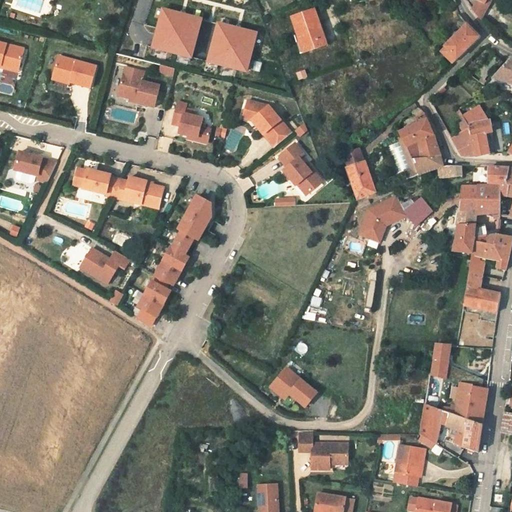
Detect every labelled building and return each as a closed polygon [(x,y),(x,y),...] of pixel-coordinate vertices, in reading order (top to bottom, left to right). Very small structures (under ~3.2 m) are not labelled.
[(474,0),(477,4),(473,11),(483,22),(494,0),(474,0)] [(190,15),(152,4),(141,42),(178,53),(190,15)] [(291,23),(299,46),(304,59),(325,51),(312,16),(291,23)] [(207,62),(218,24),(206,20),(195,58),(207,62)] [(244,31),(218,24),(207,62),(233,69),(244,31)] [(443,56),(445,59),(446,61),(469,37),(459,24),(436,46),(443,56)] [(298,61),(304,59),(299,46),(294,48),(298,61)] [(0,49),(0,74),(4,76),(11,52),(0,49)] [(477,80),(485,69),(492,60),(483,54),(467,74),(474,79),(477,80)] [(41,57),(34,80),(73,91),(80,68),(41,57)] [(511,58),(509,57),(495,73),(511,80),(511,58)] [(495,62),(492,60),(485,69),(488,71),(495,62)] [(173,75),(174,66),(159,65),(158,74),(173,75)] [(298,79),(307,76),(304,69),(296,72),(298,79)] [(126,79),(106,74),(101,96),(113,99),(120,100),(120,103),(139,108),(144,86),(125,82),(126,79)] [(245,128),(257,142),(274,128),(257,107),(236,101),(233,111),(238,116),(242,118),(248,125),(245,128)] [(172,105),(163,103),(158,125),(166,127),(164,134),(173,136),(183,139),(183,142),(193,144),(197,131),(187,128),(189,120),(180,117),(170,115),(171,110),(172,105)] [(408,115),(403,122),(412,144),(435,133),(427,112),(420,107),(408,115)] [(489,119),(483,107),(466,115),(476,127),(480,158),(496,155),(490,135),(495,133),(489,119)] [(476,127),(466,115),(461,108),(442,118),(453,136),(476,127)] [(239,121),(245,128),(248,125),(242,118),(238,116),(233,111),(230,119),(239,121)] [(303,122),(293,129),(299,136),(308,130),(303,122)] [(224,138),(227,128),(217,125),(214,135),(224,138)] [(480,158),(476,127),(453,136),(463,153),(470,158),(480,158)] [(257,142),(262,149),(279,135),(274,128),(257,142)] [(444,156),(435,133),(412,144),(421,166),(444,156)] [(292,156),(283,145),(267,158),(276,168),(274,170),(280,177),(277,180),(283,187),(285,186),(287,184),(296,195),(310,184),(295,165),(293,166),(287,160),(292,156)] [(45,159),(23,153),(18,171),(41,176),(40,180),(51,183),(60,163),(45,160),(45,159)] [(446,161),(444,156),(421,166),(425,178),(449,167),(446,161)] [(356,174),(351,163),(333,169),(345,201),(360,195),(352,176),(356,174)] [(105,198),(112,200),(122,179),(110,177),(111,175),(86,170),(82,189),(105,195),(105,198)] [(274,170),(271,172),(277,180),(280,177),(274,170)] [(454,174),(444,173),(442,184),(452,185),(454,174)] [(489,193),(491,204),(496,205),(499,191),(496,190),(499,177),(478,176),(478,191),(489,193)] [(496,190),(499,191),(496,205),(511,208),(511,177),(499,177),(496,190)] [(122,179),(112,200),(123,202),(129,181),(122,179)] [(129,181),(123,202),(158,211),(164,190),(146,185),(147,183),(129,179),(129,181)] [(287,184),(285,186),(294,197),(296,195),(287,184)] [(479,244),(488,241),(492,240),(494,226),(491,226),(491,204),(489,193),(478,191),(478,195),(450,196),(450,204),(445,237),(448,238),(445,261),(465,263),(465,260),(468,246),(474,220),(483,222),(479,244)] [(198,206),(185,198),(166,231),(168,232),(158,250),(143,278),(139,285),(127,310),(131,312),(127,321),(137,328),(143,318),(143,319),(156,295),(152,292),(156,285),(160,287),(168,273),(169,273),(176,260),(172,258),(181,240),(186,243),(193,229),(181,223),(184,217),(196,224),(198,206)] [(402,216),(394,198),(370,211),(361,235),(378,242),(385,225),(402,216)] [(430,212),(421,200),(406,212),(415,224),(430,212)] [(184,217),(181,223),(193,229),(196,224),(184,217)] [(13,224),(8,233),(16,237),(20,227),(13,224)] [(488,241),(484,267),(490,269),(488,281),(498,283),(503,245),(492,240),(488,241)] [(468,246),(465,260),(478,265),(484,267),(488,241),(479,244),(468,246)] [(95,288),(106,269),(112,272),(117,263),(102,254),(97,262),(78,251),(67,271),(95,288)] [(461,279),(475,282),(478,265),(465,260),(465,263),(461,279)] [(373,307),(376,280),(369,279),(367,307),(373,307)] [(487,318),(493,299),(472,295),(475,282),(461,279),(454,313),(487,318)] [(110,301),(117,305),(123,294),(117,290),(110,301)] [(304,312),(303,319),(315,321),(316,313),(304,312)] [(294,349),(303,356),(310,347),(301,340),(294,349)] [(433,387),(440,353),(428,353),(422,384),(433,387)] [(475,385),(479,376),(452,367),(449,377),(475,385)] [(278,379),(273,384),(276,387),(281,381),(278,379)] [(273,384),(262,398),(272,407),(276,401),(280,405),(297,418),(309,404),(281,381),(276,387),(273,384)] [(438,388),(434,411),(475,419),(476,407),(478,397),(438,388)] [(272,407),(276,410),(280,405),(276,401),(272,407)] [(434,411),(432,423),(473,432),(475,419),(434,411)] [(473,432),(432,423),(415,419),(410,444),(426,452),(430,433),(448,438),(447,454),(470,462),(471,446),(473,432)] [(511,420),(504,420),(502,439),(511,440),(511,420)] [(337,474),(337,469),(336,465),(345,464),(344,448),(309,450),(308,441),(295,442),(297,459),(310,458),(312,475),(337,474)] [(436,455),(442,451),(437,444),(431,448),(436,455)] [(411,486),(413,467),(417,468),(418,459),(393,456),(390,484),(411,486)] [(247,487),(247,473),(238,473),(238,487),(247,487)] [(259,511),(277,511),(276,485),(258,486),(259,511)] [(316,499),(314,511),(340,511),(342,502),(316,499)]
